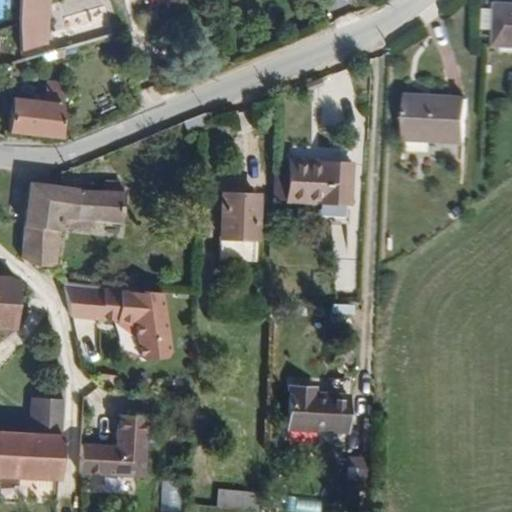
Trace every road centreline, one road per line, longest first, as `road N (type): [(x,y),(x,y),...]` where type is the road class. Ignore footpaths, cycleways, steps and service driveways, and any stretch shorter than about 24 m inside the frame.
road 1 (residential): [(412,0),(301,59),(73,144),(39,150),(0,143)]
road 2 (unknown): [(0,246),(59,319),(76,395),(75,469)]
